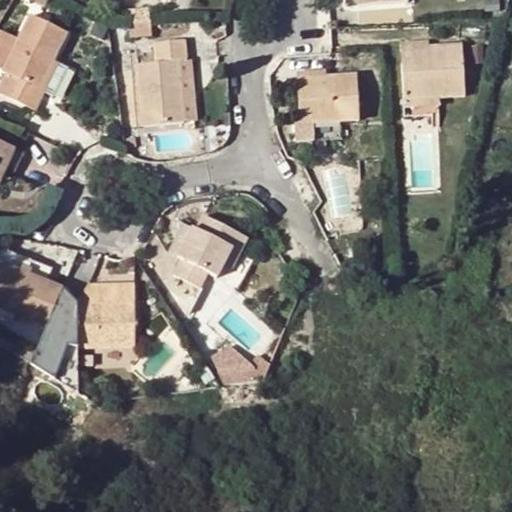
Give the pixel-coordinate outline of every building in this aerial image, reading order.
[(128,15),(129,27),(149,26),(148,13),(128,15)] [(67,35),(29,18),(2,73),(6,75),(0,88),(0,96),(35,113),(45,94),(40,90),(53,63),(67,35)] [(149,26),(129,27),(130,40),(150,37),(149,26)] [(179,63),(188,62),(186,41),(155,43),(156,65),(137,67),(143,128),(183,124),(183,122),(179,63)] [(429,44),(402,46),(404,100),(434,99),(464,97),(462,48),(430,50),(429,44)] [(192,122),(188,62),(179,63),(183,122),(192,122)] [(40,90),(45,94),(59,65),(53,63),(40,90)] [(358,78),(298,81),(300,125),(359,122),(358,78)] [(434,99),(404,100),(405,112),(434,110),(434,99)] [(24,156),(0,144),(0,186),(8,190),(24,156)] [(223,265),(238,234),(203,216),(195,231),(191,229),(176,257),(181,260),(173,276),(200,289),(207,274),(216,278),(223,265)] [(248,239),(238,234),(223,265),(233,270),(248,239)] [(0,308),(45,327),(61,289),(1,263),(0,266),(0,308)] [(88,283),(82,297),(138,301),(139,286),(88,283)] [(82,297),(61,289),(45,327),(39,339),(29,363),(55,375),(72,339),(80,343),(80,300),(82,297)] [(138,301),(82,297),(80,300),(80,343),(137,345),(138,301)] [(270,372),(262,355),(244,364),(234,345),(210,357),(229,393),(270,372)]
